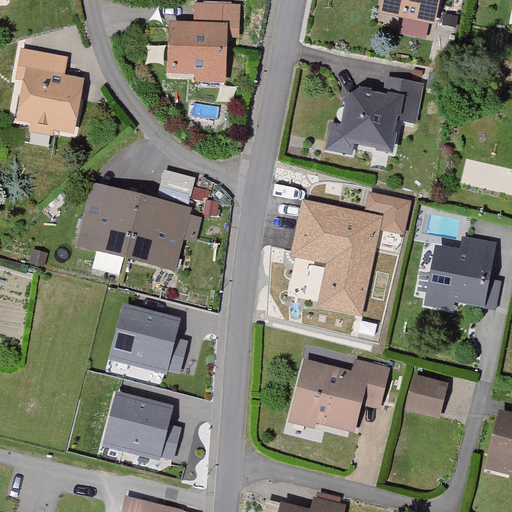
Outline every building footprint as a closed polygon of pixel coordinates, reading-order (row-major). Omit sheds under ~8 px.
[(193,0),(192,20),(166,19),(164,73),(194,74),(194,81),(225,82),(227,37),(240,38),(240,0),(193,0)] [(380,0),(378,14),(433,25),(437,0),(380,0)] [(457,17),(445,14),(443,25),(455,27),(457,17)] [(21,78),(13,121),(30,124),(28,135),(53,140),(54,132),(72,135),(82,81),(60,77),(64,58),(18,49),(13,76),(21,78)] [(327,127),(322,151),(350,157),(352,146),(381,152),(388,153),(394,122),(415,126),(422,88),(382,80),(379,94),(361,91),(343,102),(338,129),(327,127)] [(157,194),(188,202),(195,176),(164,168),(157,194)] [(79,214),(71,247),(173,272),(189,209),(102,188),(94,218),(79,214)] [(369,194),(364,216),(380,219),(378,229),(404,234),(410,202),(369,194)] [(218,217),(219,202),(206,200),(204,216),(218,217)] [(322,267),(315,307),(361,316),(378,229),(380,219),(364,216),(299,204),(288,260),(322,267)] [(421,309),(448,313),(449,306),(494,313),(499,283),(487,281),(493,244),(459,239),(457,254),(430,250),(421,309)] [(180,316),(121,302),(107,360),(178,376),(187,340),(175,337),(180,316)] [(314,423),(351,432),(358,405),(377,410),(387,371),(351,362),(348,374),(301,362),(285,425),(311,432),(314,423)] [(412,377),(402,411),(436,420),(445,387),(412,377)] [(175,406),(118,390),(104,443),(172,461),(182,427),(170,424),(175,406)] [(511,417),(496,413),(483,468),(511,474),(511,417)] [(341,511),(343,505),(313,498),(310,511),(278,503),(275,511),(341,511)]
